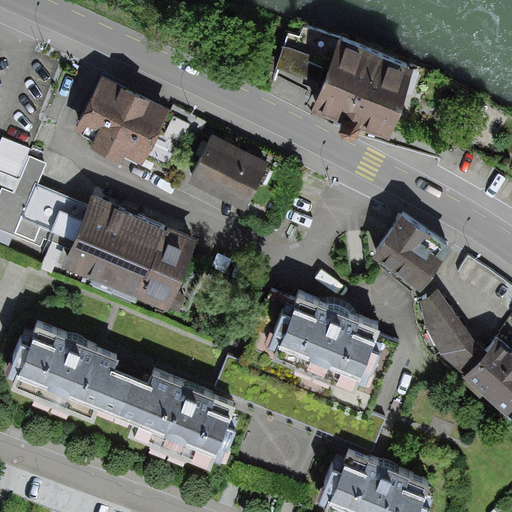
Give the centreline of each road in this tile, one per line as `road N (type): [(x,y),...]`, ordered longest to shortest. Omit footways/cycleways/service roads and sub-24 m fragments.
road 1 (tertiary): [(511,246),(263,110),(17,0)]
road 2 (residential): [(0,443),(188,511)]
